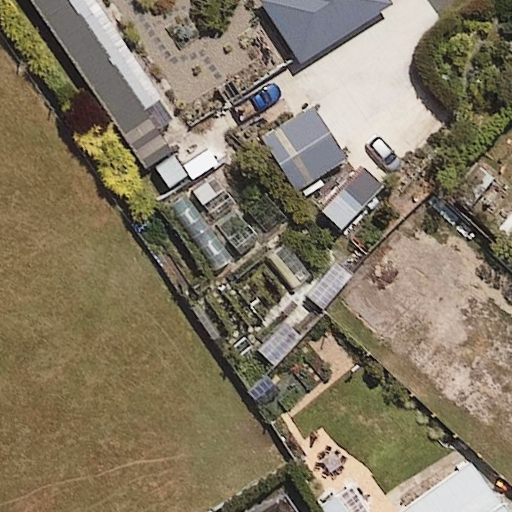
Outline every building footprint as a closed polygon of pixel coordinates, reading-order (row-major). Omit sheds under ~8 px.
[(138,110),(155,98),(89,0),(21,0),(84,94),(89,90),(157,192),(182,176),(138,110)] [(257,0),(297,61),(386,4),(383,0),(257,0)] [(293,191),(342,157),(307,107),(258,141),(293,191)] [(337,225),(375,186),(354,165),(316,205),(337,225)] [(511,239),(511,208),(497,226),(511,239)] [(380,346),(447,276),(402,233),(335,302),(380,346)] [(323,511),(499,511),(465,464),(398,511),(366,511),(348,486),(319,507),(323,511)]
